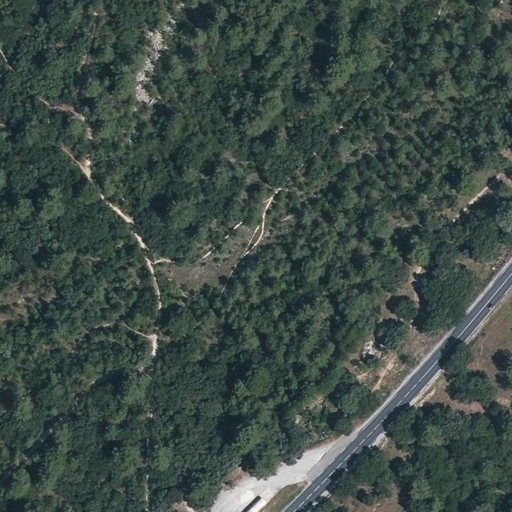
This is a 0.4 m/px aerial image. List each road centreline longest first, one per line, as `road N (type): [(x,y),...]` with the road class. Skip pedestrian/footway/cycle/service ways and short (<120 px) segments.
road 1 (track): [(92,0),(76,88),(87,134),(85,172),(128,218),(152,267),(159,318),(143,443),(147,511)]
road 2 (primary): [(291,511),(511,273)]
